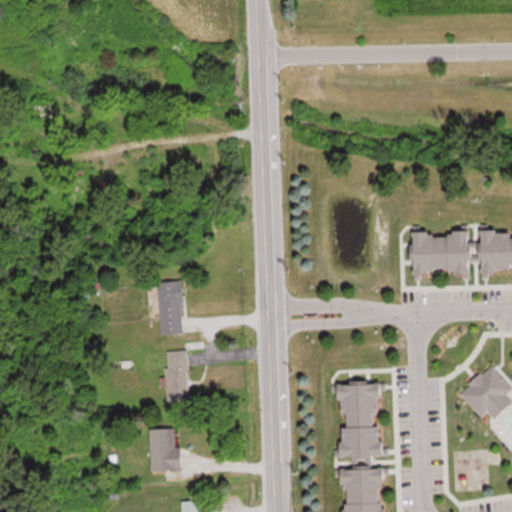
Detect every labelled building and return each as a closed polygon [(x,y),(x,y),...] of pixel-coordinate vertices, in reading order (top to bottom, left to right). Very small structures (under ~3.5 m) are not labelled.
[(511,270),(511,229),(482,230),(483,240),(474,240),(474,230),(416,231),(417,273),(473,272),(473,262),(485,262),(485,271),(511,270)] [(186,333),(185,280),(161,281),(162,334),(186,333)] [(169,403),(191,402),(189,350),(167,351),(169,403)] [(483,416),(491,410),(497,417),(511,404),(511,383),(495,364),(462,391),(483,416)] [(343,383),(346,461),(375,460),(375,456),(387,455),(384,382),(343,383)] [(183,446),(177,446),(177,428),(152,428),(152,469),(183,469),(183,446)] [(347,511),(388,511),(388,467),(346,468),(347,511)] [(201,511),(202,499),(183,500),(183,511),(201,511)]
